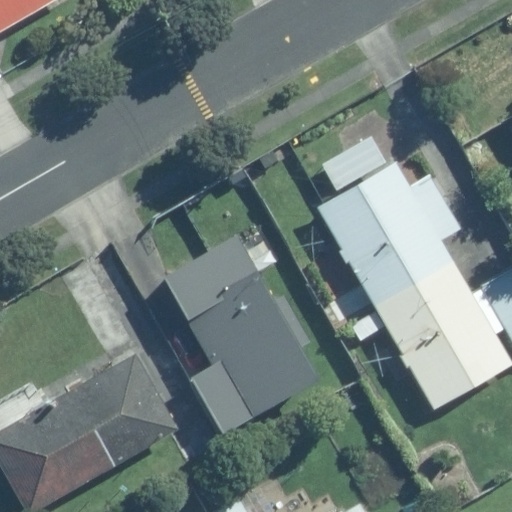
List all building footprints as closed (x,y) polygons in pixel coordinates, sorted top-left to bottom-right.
[(0,0),(0,40),(71,0),(0,0)] [(398,160),(317,207),(435,409),(511,364),(511,362),(495,334),(502,330),(480,293),(473,297),(439,240),(460,227),(429,175),(412,185),(398,160)] [(237,238),(165,278),(211,362),(222,356),(255,416),(317,382),(237,238)] [(135,354),(0,429),(0,462),(27,511),(29,511),(177,430),(135,354)] [(346,511),(343,506),(331,511),(276,511),(248,459),(194,488),(206,511),(346,511)]
